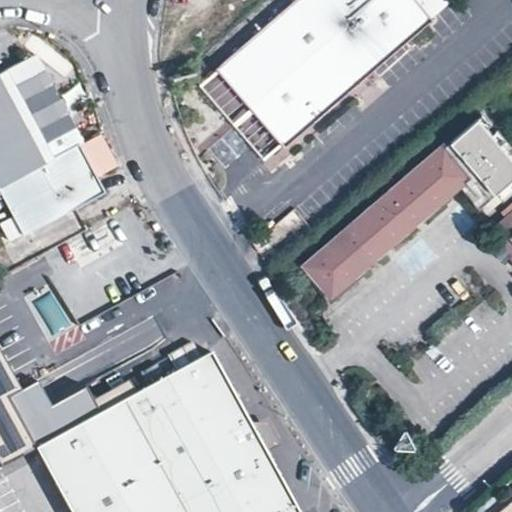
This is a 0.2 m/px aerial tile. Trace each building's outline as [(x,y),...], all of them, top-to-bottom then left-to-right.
[(293,0),(219,65),(288,143),(435,15),(434,13),(448,0),(293,0)] [(79,145),(32,57),(0,73),(0,183),(29,168),(47,201),(88,179),(73,148),(79,145)] [(266,162),(281,148),(251,115),(236,129),(266,162)] [(511,190),(511,161),(482,126),(454,149),(499,201),(511,190)] [(493,206),(499,201),(454,149),(449,154),(475,184),(493,206)] [(424,171),(452,203),(475,184),(449,154),(447,152),(424,171)] [(0,210),(3,209),(16,236),(96,195),(88,179),(47,201),(29,168),(0,183),(0,210)] [(445,209),(452,203),(424,171),(417,176),(445,209)] [(394,196),(422,229),(445,209),(417,176),(394,196)] [(415,234),(422,229),(394,196),(387,201),(415,234)] [(364,221),(392,254),(415,234),(387,201),(364,221)] [(511,245),(511,217),(498,230),(511,245)] [(385,260),(392,254),(364,221),(356,227),(385,260)] [(335,245),(363,279),(385,260),(356,227),(335,245)] [(356,285),(363,279),(335,245),(327,251),(356,285)] [(356,285),(327,251),(305,270),(334,304),(356,285)] [(70,332),(81,352),(152,315),(141,294),(70,332)] [(165,359),(173,373),(101,412),(36,446),(72,511),(295,511),(263,455),(247,425),(209,354),(197,360),(190,345),(165,359)] [(10,397),(23,390),(0,349),(0,462),(1,464),(36,446),(10,397)] [(36,446),(101,412),(87,387),(52,405),(38,382),(23,390),(10,397),(36,446)] [(267,425),(247,425),(263,455),(279,447),(267,425)] [(511,511),(511,499),(495,511),(511,511)]
